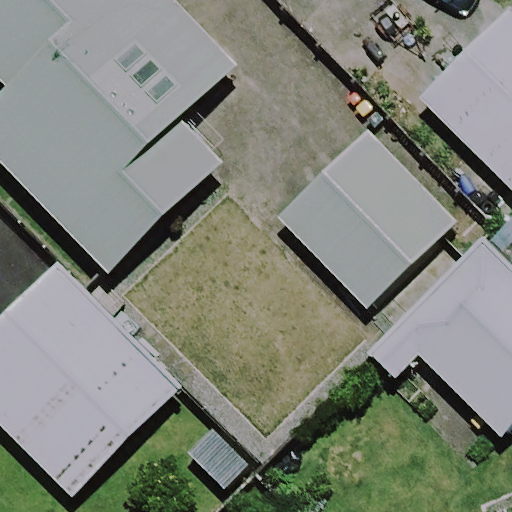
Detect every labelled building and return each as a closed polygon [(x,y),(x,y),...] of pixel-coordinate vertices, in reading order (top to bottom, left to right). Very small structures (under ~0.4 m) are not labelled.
[(235,83),(156,0),(0,0),(0,91),(10,102),(0,112),(0,173),(108,288),(223,179),(181,134),(235,83)] [(511,211),(511,4),(507,0),(504,0),(402,104),(511,211)] [(454,237),(371,147),(280,231),(363,321),(454,237)] [(511,220),(477,257),(511,291),(511,220)] [(511,443),(511,291),(477,257),(368,369),(401,401),(420,381),(498,458),(511,443)] [(0,335),(0,437),(72,510),(97,486),(122,511),(126,511),(187,451),(160,423),(181,401),(57,278),(0,335)]
